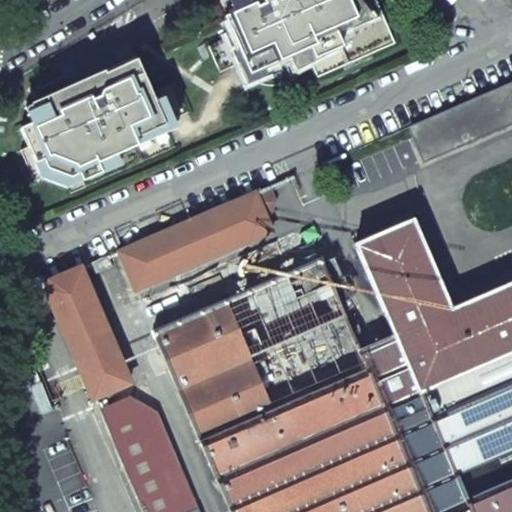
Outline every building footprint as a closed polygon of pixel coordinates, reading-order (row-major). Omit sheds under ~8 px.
[(261,104),(251,81),(256,84),(264,86),(273,87),(280,86),(287,84),(298,78),(303,73),(310,62),(317,78),(394,44),(374,0),(238,0),(237,0),(234,2),(239,12),(244,24),(228,30),(224,22),(136,61),(143,80),(111,92),(109,86),(100,90),(95,76),(77,85),(45,99),(49,107),(34,114),(29,116),(33,124),(20,130),(28,147),(20,151),(33,182),(54,173),(62,175),(71,195),(174,148),(261,104)] [(239,12),(223,19),(224,22),(228,30),(244,24),(239,12)] [(136,61),(95,76),(100,90),(109,86),(111,92),(143,80),(136,61)] [(511,82),(408,128),(423,162),(511,123),(511,82)] [(45,99),(31,105),(34,114),(49,107),(45,99)] [(117,253),(134,292),(271,232),(264,217),(269,214),(274,203),(267,188),(117,253)] [(411,222),(354,246),(393,336),(358,350),(334,294),(338,293),(335,286),(331,288),(319,261),(151,334),(227,511),(511,511),(511,283),(450,311),(411,222)] [(108,257),(91,264),(96,275),(113,267),(108,257)] [(45,292),(92,400),(129,384),(80,269),(50,282),(45,292)] [(98,413),(140,511),(190,511),(197,509),(156,416),(129,400),(98,413)] [(76,492),(82,505),(93,501),(87,488),(76,492)]
